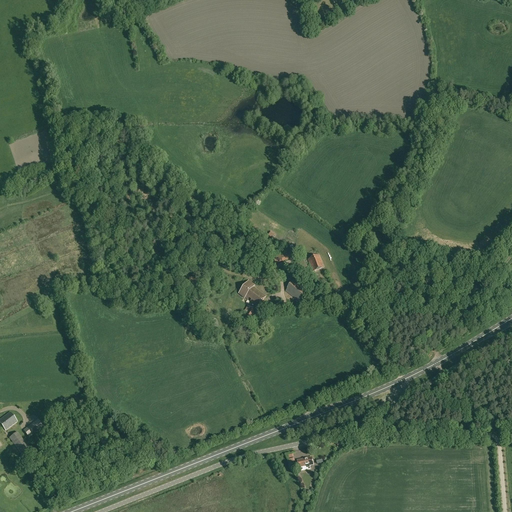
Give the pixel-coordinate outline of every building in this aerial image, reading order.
[(319,255),(307,260),(312,272),(324,268),(319,255)] [(298,302),(307,291),(295,280),(286,292),(298,302)] [(245,298),(248,300),(250,298),(253,301),(252,303),(257,308),(266,297),(253,287),(254,286),(249,282),(239,294),(245,298)] [(317,283),(314,287),(312,285),(308,289),(313,294),(320,287),(317,283)] [(251,308),(246,315),(252,318),(256,311),(251,308)] [(10,412),(0,419),(0,424),(5,431),(18,422),(10,412)] [(38,420),(35,422),(40,429),(43,427),(38,420)] [(15,432),(8,437),(21,454),(28,449),(15,432)] [(311,469),(310,466),(313,465),(312,458),(297,461),(299,468),(305,467),(305,471),(311,469)]
